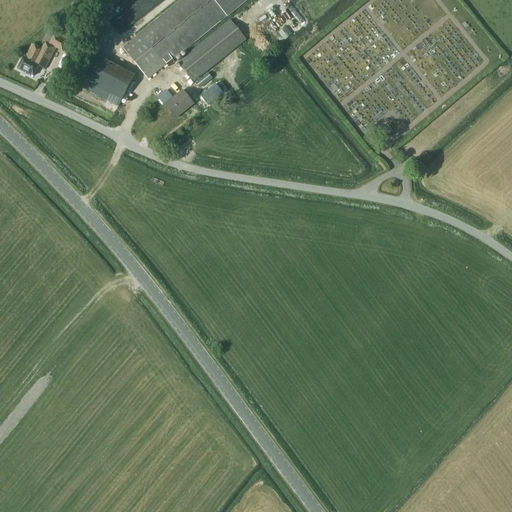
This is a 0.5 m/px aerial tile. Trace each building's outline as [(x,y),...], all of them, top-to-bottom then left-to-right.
[(182,0),(122,48),(147,80),(227,17),(248,0),(182,0)] [(246,40),(230,20),(178,62),(194,82),(246,40)] [(23,58),(18,68),(33,77),(39,66),(45,70),(56,48),(62,52),(67,42),(54,35),(49,45),(45,43),(42,50),(32,45),(25,58),(23,58)] [(97,56),(81,88),(118,107),(134,75),(97,56)] [(199,90),(211,80),(207,74),(194,84),(199,90)] [(193,104),(183,91),(164,106),(175,119),(193,104)] [(391,130),(387,126),(380,132),(384,136),(391,130)]
